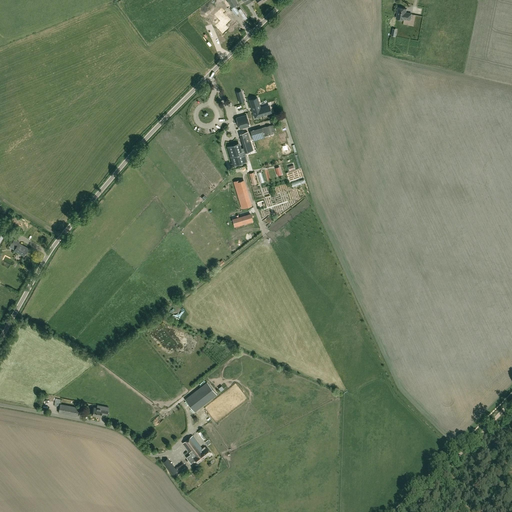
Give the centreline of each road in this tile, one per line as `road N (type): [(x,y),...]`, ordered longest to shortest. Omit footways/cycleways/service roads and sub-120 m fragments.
road 1 (unclassified): [(0,340),(56,241),(285,0)]
road 2 (track): [(511,399),(400,511)]
